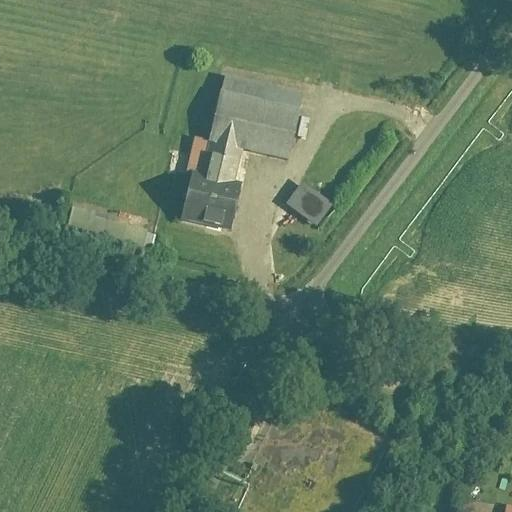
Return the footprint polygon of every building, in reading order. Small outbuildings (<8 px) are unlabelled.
[(302,114),(222,95),(210,145),(215,146),(245,154),(290,164),(302,114)] [(237,189),(245,154),(215,146),(207,182),(237,189)] [(192,179),(181,225),(233,237),(244,191),(237,189),(207,182),(192,179)] [(303,181),(286,204),(319,228),(336,205),(303,181)] [(143,250),(148,228),(73,210),(68,232),(143,250)] [(384,366),(373,376),(377,391),(392,395),(402,385),(398,370),(384,366)]
